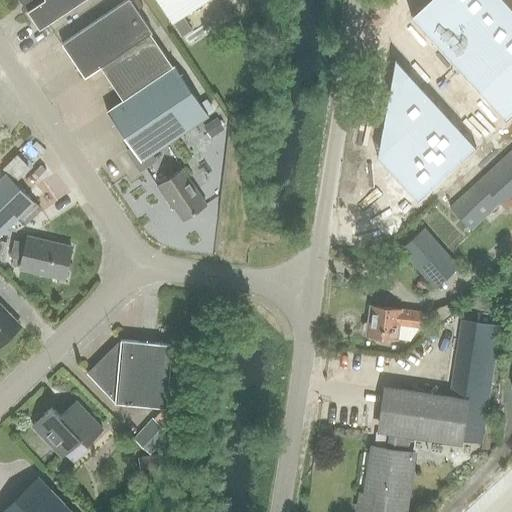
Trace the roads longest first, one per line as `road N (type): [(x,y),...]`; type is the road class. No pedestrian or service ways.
road 1 (unclassified): [(310,288),(354,0)]
road 2 (residential): [(136,266),(0,50)]
road 3 (unclassified): [(277,511),(310,288)]
road 4 (residential): [(136,266),(0,397)]
road 5 (residential): [(310,288),(136,266)]
